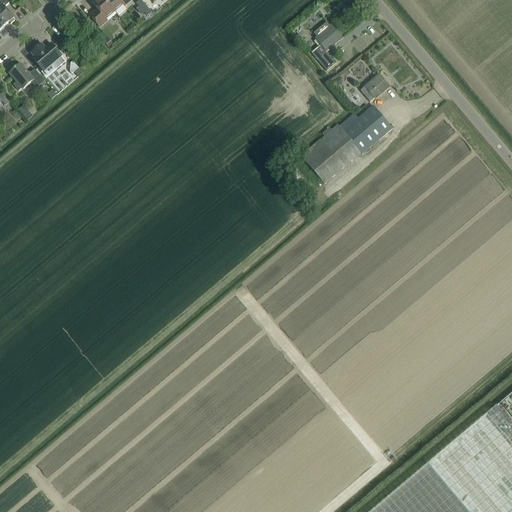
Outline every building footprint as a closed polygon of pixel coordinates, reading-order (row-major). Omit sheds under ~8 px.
[(14,18),(4,7),(9,3),(6,0),(0,0),(0,18),(6,25),(9,23),(10,25),(15,21),(13,19),(14,18)] [(100,28),(107,21),(106,19),(114,12),(104,0),(95,0),(92,3),(97,10),(90,16),(100,28)] [(104,0),(114,12),(123,4),(125,6),(132,0),(104,0)] [(311,53),(317,59),(327,71),(329,69),(337,63),(327,51),(343,38),(331,25),(330,26),(327,23),(314,34),(317,37),(315,38),(321,44),(311,53)] [(107,45),(111,41),(103,31),(98,35),(107,45)] [(58,52),(51,44),(45,49),(41,45),(31,53),(35,58),(33,60),(40,67),(43,71),(52,63),(57,69),(65,62),(60,56),(61,56),(58,52)] [(83,73),(79,68),(73,61),(70,63),(70,72),(71,74),(74,73),(78,78),(83,73)] [(27,73),(20,64),(9,73),(17,82),(13,85),(18,92),(22,88),(23,89),(31,82),(36,88),(45,81),(41,77),(34,69),(30,73),(30,72),(28,72),(27,73)] [(375,99),(389,87),(379,75),(360,90),(370,102),(375,99)] [(0,94),(0,101),(1,101),(6,106),(10,102),(2,93),(0,94)] [(392,128),(373,106),(358,118),(353,112),(337,126),(336,124),(330,130),(327,126),(321,132),(324,135),(300,156),(318,176),(324,184),(361,153),(362,154),(392,128)] [(17,121),(22,117),(16,110),(11,114),(17,121)] [(299,191),(310,182),(295,163),(283,172),(299,191)] [(511,511),(511,425),(496,407),(370,511),(511,511)]
